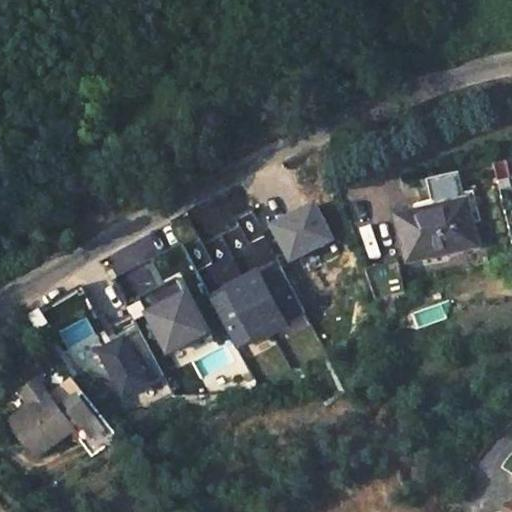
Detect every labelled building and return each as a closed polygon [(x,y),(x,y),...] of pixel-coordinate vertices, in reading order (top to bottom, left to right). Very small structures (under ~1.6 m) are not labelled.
[(325,201),(278,224),(297,263),(345,240),(325,201)] [(468,201),(399,216),(409,261),(478,245),(468,201)] [(376,302),(406,295),(399,263),(366,270),(376,302)] [(305,313),(282,268),(214,303),(237,349),(256,339),(258,343),(289,327),(287,323),(305,313)] [(141,299),(170,354),(208,335),(180,279),(141,299)] [(143,333),(104,350),(125,399),(164,381),(143,333)] [(63,408),(87,389),(76,375),(52,394),(63,408)] [(122,434),(87,389),(63,408),(52,394),(16,423),(40,454),(75,427),(96,454),(122,434)]
